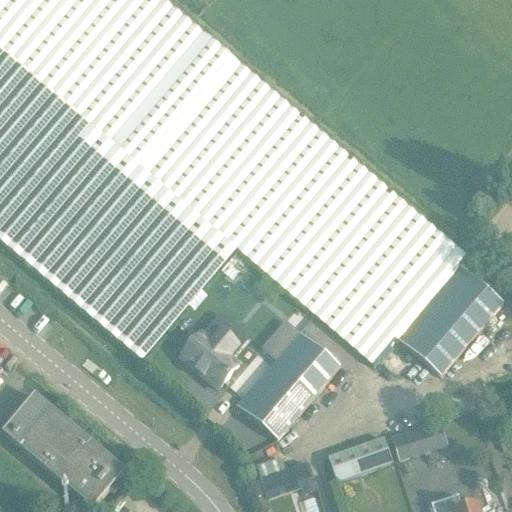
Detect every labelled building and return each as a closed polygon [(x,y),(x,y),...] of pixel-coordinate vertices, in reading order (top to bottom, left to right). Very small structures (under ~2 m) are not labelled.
[(0,0),(0,71),(229,263),(237,254),(372,369),(396,342),(398,344),(461,270),(458,268),(465,259),(157,0),(0,0)] [(229,263),(0,71),(0,245),(142,365),(229,263)] [(503,307),(461,270),(398,344),(441,381),(503,307)] [(277,443),(340,369),(301,335),(238,409),(277,443)] [(203,337),(181,362),(217,392),(239,368),(203,337)] [(483,408),(477,392),(442,404),(448,421),(483,408)] [(126,473),(49,409),(36,398),(4,437),(93,511),(126,473)] [(440,424),(417,431),(425,457),(448,449),(440,424)] [(393,468),(384,443),(328,464),(337,488),(393,468)] [(280,460),(255,469),(260,484),(285,476),(280,460)] [(260,484),(267,504),(301,492),(304,498),(317,493),(308,468),(285,476),(260,484)] [(480,511),(477,503),(462,508),(459,498),(432,507),(434,511),(480,511)]
